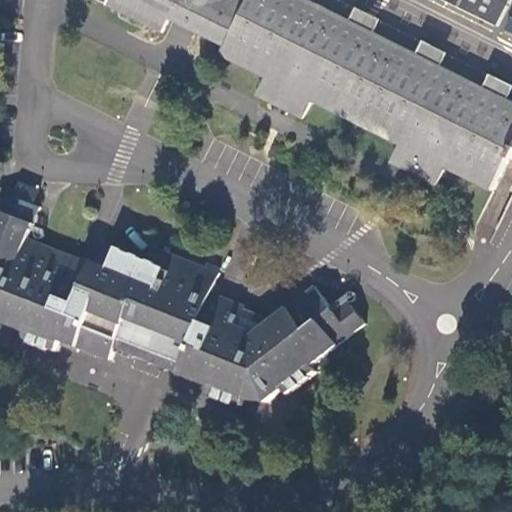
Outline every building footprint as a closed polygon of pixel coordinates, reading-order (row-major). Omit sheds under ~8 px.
[(511,99),(314,0),(99,0),(165,34),(172,21),(226,49),(223,56),(267,79),(258,97),(306,119),(315,102),(401,146),(392,164),(439,187),(448,169),(493,192),(511,153),(511,99)] [(511,2),(511,0),(443,0),(500,28),(511,2)] [(511,16),(510,15),(502,30),(511,34),(511,16)] [(43,191),(23,183),(17,197),(37,205),(43,191)] [(37,205),(17,197),(10,194),(0,218),(0,305),(2,307),(0,312),(0,321),(28,334),(26,339),(61,353),(65,342),(114,362),(119,350),(214,388),(211,394),(245,408),(248,402),(270,403),(286,390),(291,396),(319,373),(315,367),(368,325),(350,301),(338,312),(316,286),(271,322),(246,311),(247,306),(215,292),(222,274),(157,248),(151,262),(104,242),(95,263),(32,238),(44,209),(37,205)]
